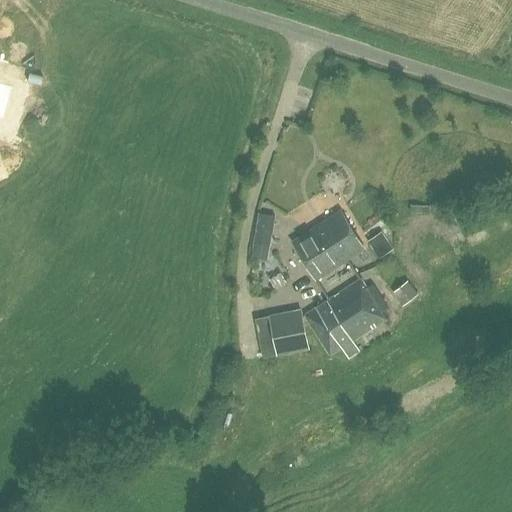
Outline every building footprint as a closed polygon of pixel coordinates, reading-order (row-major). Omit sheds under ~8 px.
[(0,140),(15,146),(33,96),(0,84),(0,140)] [(316,279),(365,248),(341,210),(292,241),(316,279)] [(257,229),(254,243),(269,246),(271,231),(257,229)] [(367,240),(379,257),(393,248),(381,231),(367,240)] [(373,283),(368,287),(362,277),(304,315),(330,355),(388,318),(384,312),(389,308),(373,283)] [(277,356),(310,349),(301,309),(270,315),(270,316),(255,318),(263,357),(277,355),(277,356)]
